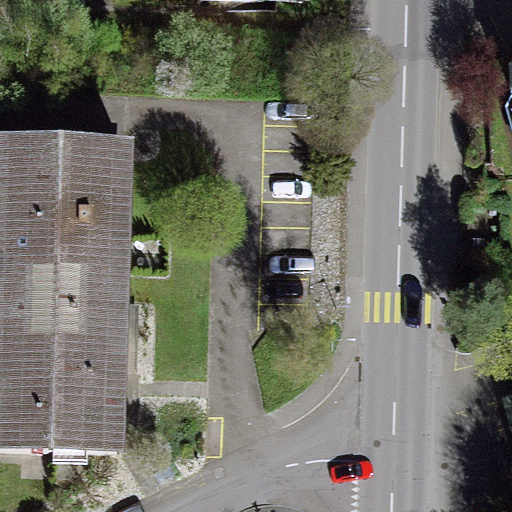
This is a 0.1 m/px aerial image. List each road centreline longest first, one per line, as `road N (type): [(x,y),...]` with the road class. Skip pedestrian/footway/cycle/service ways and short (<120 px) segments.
road 1 (secondary): [(407,0),(395,458)]
road 2 (residential): [(395,458),(296,463),(203,511)]
